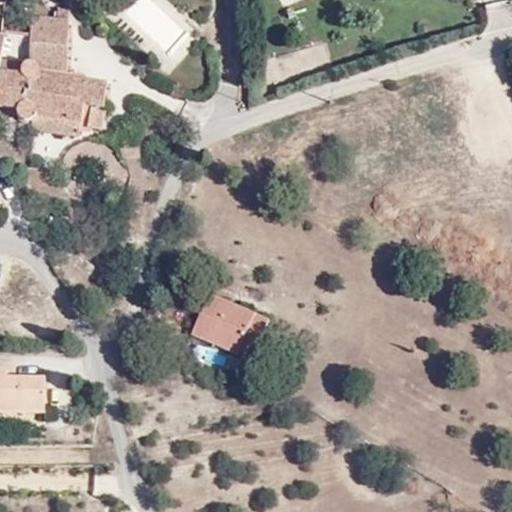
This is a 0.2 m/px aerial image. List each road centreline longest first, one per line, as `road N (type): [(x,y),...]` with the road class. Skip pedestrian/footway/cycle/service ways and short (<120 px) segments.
road 1 (unclassified): [(112,359),(189,139),(511,37)]
road 2 (unclassified): [(112,359),(28,251),(0,242)]
road 3 (unclassified): [(150,511),(117,427),(112,359)]
